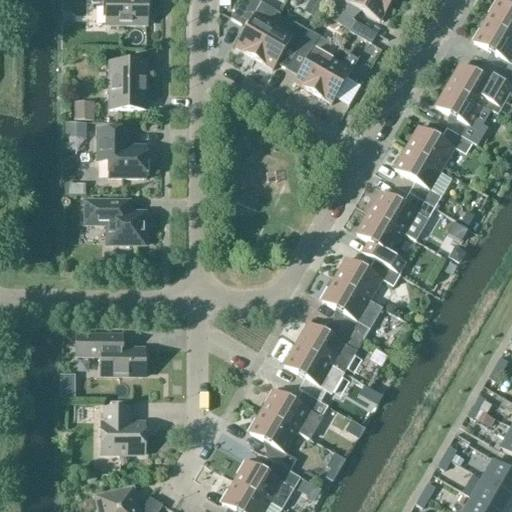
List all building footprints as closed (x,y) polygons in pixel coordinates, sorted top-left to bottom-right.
[(146,29),(145,0),(91,0),(91,6),(105,7),(105,29),(146,29)] [(229,0),(218,0),(218,9),(229,9),(229,0)] [(280,17),(269,11),(250,0),(242,0),(229,22),(241,29),(243,25),(247,28),(234,51),(253,62),(276,22),(280,17)] [(314,0),(350,21),(356,11),(379,25),(390,6),(380,0),(314,0)] [(511,11),(498,3),(486,25),(511,40),(511,11)] [(294,25),(285,28),(276,22),(253,62),(272,73),(286,50),(296,56),(309,34),(294,25)] [(370,47),(376,37),(354,24),(348,35),(370,47)] [(511,40),(486,25),(473,46),(494,58),(488,69),(511,83),(511,40)] [(328,45),(319,40),(309,34),(296,56),(306,62),(293,85),(312,96),(332,62),(322,56),(328,45)] [(331,108),(357,62),(348,57),(342,68),(332,62),(312,96),(331,108)] [(145,114),(146,66),(109,65),(109,114),(145,114)] [(511,83),(488,69),(481,80),(460,68),(448,90),(481,109),(498,119),(511,94),(511,83)] [(469,130),(481,109),(448,90),(435,111),(456,123),(450,134),(472,147),(475,149),(482,137),(469,130)] [(93,114),(74,113),(74,123),(93,123),(93,114)] [(86,126),(66,126),(66,142),(86,142),(86,126)] [(472,147),(450,134),(446,132),(440,143),(419,131),(407,152),(440,172),(452,151),(465,159),(472,147)] [(145,183),(145,150),(129,150),(129,133),(97,132),(97,165),(108,165),(108,182),(145,183)] [(428,193),(440,172),(407,152),(394,174),(415,186),(408,197),(434,212),(440,200),(428,193)] [(381,196),(369,217),(402,237),(414,245),(427,223),(434,212),(408,197),(402,208),(381,196)] [(112,216),(112,205),(85,204),(84,228),(106,228),(106,248),(144,249),(145,216),(112,216)] [(473,219),(466,215),(460,225),(467,229),(473,219)] [(390,257),(402,237),(369,217),(356,239),(377,251),(370,262),(374,264),(396,277),(403,265),(390,257)] [(448,262),(459,268),(466,256),(455,250),(448,262)] [(124,258),(108,258),(108,271),(124,271),(124,258)] [(396,277),(374,264),(367,275),(347,263),(334,284),(368,303),(380,283),(392,290),(399,279),(396,277)] [(368,303),(334,284),(322,305),(335,313),(332,326),(362,343),(381,311),(368,303)] [(343,376),(362,343),(332,326),(322,335),(309,327),(296,349),(343,376)] [(143,381),(143,352),(109,352),(109,338),(76,338),(76,361),(100,361),(100,380),(143,381)] [(366,345),(363,351),(370,355),(373,350),(366,345)] [(331,398),(343,376),(296,349),(284,370),(305,382),(298,393),(302,395),(319,406),(326,395),(331,398)] [(494,371),(502,376),(508,365),(500,361),(494,371)] [(495,387),(502,376),(494,371),(487,382),(495,387)] [(373,393),(367,403),(377,409),(382,399),(373,393)] [(319,406),(302,395),(295,406),(274,394),(262,416),(295,435),(308,443),(327,410),(319,406)] [(491,408),(485,405),(486,403),(478,398),(472,409),(480,413),(483,415),(486,417),(491,408)] [(474,424),(480,413),(472,409),(466,419),(474,424)] [(130,427),(130,411),(103,411),(103,427),(101,427),(101,458),(143,458),(143,427),(130,427)] [(493,421),(486,417),(483,415),(478,424),(489,430),(493,421)] [(283,456),(295,435),(262,416),(249,437),(270,449),(264,460),(274,466),(289,475),(296,463),(283,456)] [(511,458),(511,433),(500,452),(511,458)] [(442,460),(450,464),(454,458),(457,454),(448,449),(442,460)] [(454,458),(450,464),(459,470),(463,463),(454,458)] [(444,475),(450,464),(442,460),(436,470),(444,475)] [(482,483),(511,500),(511,475),(493,464),(482,483)] [(289,475),(274,466),(267,477),(247,465),(234,486),(268,506),(268,505),(278,511),(281,511),(299,481),(289,475)] [(330,472),(325,481),(332,485),(337,477),(330,472)] [(488,511),(509,511),(511,507),(511,500),(482,483),(471,502),(488,511)] [(264,511),(268,506),(234,486),(222,508),(229,511),(264,511)] [(421,497),(429,501),(435,491),(427,486),(421,497)] [(142,511),(136,511),(134,501),(122,494),(95,500),(97,511),(159,511),(162,509),(149,501),(142,511)] [(422,511),(429,501),(421,497),(415,508),(422,511)] [(488,511),(471,502),(465,511),(488,511)]
